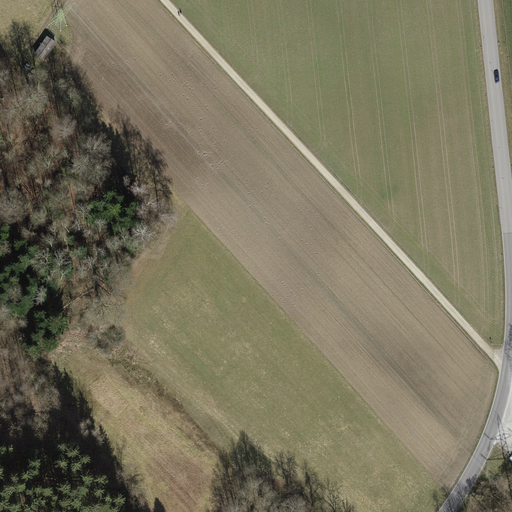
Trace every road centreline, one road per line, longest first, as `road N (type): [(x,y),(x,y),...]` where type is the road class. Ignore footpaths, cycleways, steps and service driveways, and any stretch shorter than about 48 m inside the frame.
road 1 (track): [(164,0),(507,372)]
road 2 (tertiary): [(484,0),(511,269)]
road 3 (tertiary): [(511,338),(488,441),(447,511)]
